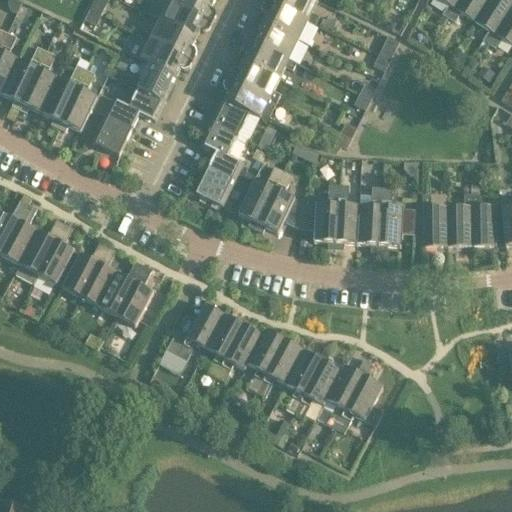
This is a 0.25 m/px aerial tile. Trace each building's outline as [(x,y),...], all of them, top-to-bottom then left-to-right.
[(209,0),(170,0),(169,4),(212,25),(216,18),(214,12),(211,10),(215,2),(209,0)] [(265,0),(264,3),(308,24),(317,4),(308,0),(265,0)] [(448,22),(462,0),(435,0),(448,8),(442,18),(448,22)] [(475,25),(490,0),(462,0),(448,22),(454,26),(461,16),(475,25)] [(489,48),(511,10),(511,0),(490,0),(475,25),(489,34),(482,44),(489,48)] [(94,2),(89,13),(100,18),(106,8),(94,2)] [(298,44),(308,24),(264,3),(260,10),(262,16),(265,18),(261,26),(298,44)] [(169,4),(159,23),(196,40),(200,33),(203,35),(209,33),(212,25),(169,4)] [(511,10),(489,48),(495,52),(501,42),(511,48),(511,10)] [(95,29),(100,18),(89,13),(84,23),(95,29)] [(150,42),(193,64),(197,57),(195,50),(192,49),(196,40),(159,23),(150,42)] [(248,34),(245,42),(288,63),(298,44),(261,26),(258,33),(255,32),(248,34)] [(0,97),(2,99),(18,64),(8,59),(16,41),(7,37),(0,51),(0,97)] [(140,62),(150,67),(177,80),(181,72),(184,73),(190,71),(193,64),(150,42),(140,62)] [(288,63),(245,42),(241,49),(243,55),(246,57),(242,64),(279,82),(288,63)] [(383,49),(378,59),(390,65),(395,54),(383,49)] [(19,114),(46,55),(37,51),(28,69),(18,64),(2,99),(14,105),(11,110),(19,114)] [(29,111),(41,117),(57,83),(47,78),(55,59),(46,55),(19,114),(26,117),(29,111)] [(390,65),(378,59),(373,70),(384,75),(390,65)] [(279,82),(242,64),(239,72),(236,71),(229,73),(226,80),(269,102),(279,82)] [(150,67),(137,93),(164,106),(177,80),(150,67)] [(50,129),(58,132),(85,73),(76,69),(68,87),(57,83),(41,117),(53,123),(50,129)] [(95,78),(85,73),(58,132),(65,136),(68,130),(80,136),(97,101),(86,96),(95,78)] [(260,122),(269,102),(226,80),(222,88),(224,94),(227,95),(223,103),(250,116),(249,117),(260,122)] [(364,87),(359,98),(370,103),(376,93),(364,87)] [(113,104),(106,120),(132,133),(139,118),(154,125),(164,106),(137,93),(129,111),(113,104)] [(370,103),(359,98),(354,108),(365,114),(370,103)] [(237,142),(249,117),(250,116),(223,103),(210,129),(237,142)] [(119,160),(132,133),(106,120),(92,147),(119,160)] [(357,132),(345,126),(335,147),(346,153),(357,132)] [(216,156),(209,171),(235,184),(243,168),(228,160),(237,142),(210,129),(201,148),(216,156)] [(255,233),(283,175),(274,170),(265,188),(254,183),(238,218),(251,224),(248,230),(255,233)] [(235,184),(209,171),(195,198),(222,211),(235,184)] [(283,225),(298,232),(304,207),(283,197),(292,179),(283,175),(255,233),(262,237),(265,231),(278,237),(283,225)] [(327,253),(335,254),(338,189),(328,188),(327,208),(304,207),(298,232),(314,233),(313,246),(327,247),(327,253)] [(343,248),(357,248),(359,210),(347,210),(349,189),(338,189),(335,254),(343,254),(343,248)] [(370,255),(378,256),(382,191),(372,191),(370,211),(359,210),(357,248),(370,249),(370,255)] [(382,191),(378,256),(386,256),(387,250),(401,251),(401,238),(414,238),(415,213),(391,212),(392,192),(382,191)] [(464,209),(447,209),(448,250),(472,250),(471,197),(464,198),(464,209)] [(478,197),(471,197),(472,250),(496,249),(496,209),(478,209),(478,197)] [(448,250),(447,209),(430,210),(430,198),(422,198),(423,250),(448,250)] [(0,261),(1,260),(28,209),(20,204),(11,221),(0,216),(0,261)] [(37,213),(28,209),(1,260),(19,269),(37,235),(28,230),(37,213)] [(511,248),(511,210),(501,212),(505,249),(511,248)] [(37,279),(64,228),(56,223),(47,241),(37,235),(19,269),(14,278),(33,288),(38,279),(37,279)] [(64,228),(37,279),(38,279),(56,289),(74,255),(64,249),(73,232),(64,228)] [(80,301),(108,250),(99,246),(90,263),(80,258),(61,292),(80,301)] [(80,301),(98,311),(116,277),(107,272),(116,255),(108,250),(80,301)] [(98,311),(116,321),(144,270),(135,265),(126,282),(116,277),(98,311)] [(144,270),(116,321),(135,330),(153,297),(143,291),(152,274),(144,270)] [(206,353),(224,320),(212,313),(215,308),(208,303),(196,324),(185,318),(183,323),(166,355),(186,366),(196,348),(206,353)] [(206,377),(215,381),(246,324),(239,321),(236,326),(224,320),(206,353),(216,359),(206,377)] [(244,374),(265,335),(265,334),(261,340),(250,334),(253,328),(246,324),(215,381),(224,386),(234,368),(244,374)] [(247,392),(256,396),(287,339),(280,336),(277,341),(265,335),(244,374),(247,369),(257,374),(247,392)] [(285,389),(303,355),(291,349),(294,343),(287,339),(256,396),(265,401),(275,383),(285,389)] [(285,412),(294,417),(325,360),(318,356),(315,362),(303,355),(285,389),(295,394),(285,412)] [(323,410),(344,370),(343,370),(340,376),(329,370),(332,364),(325,360),(294,417),(303,422),(313,404),(323,410)] [(316,422),(335,432),(366,375),(359,371),(356,377),(344,370),(323,410),(316,422)] [(366,375),(335,432),(344,437),(354,419),(375,430),(381,418),(371,413),(382,391),(370,385),(373,379),(366,375)]
